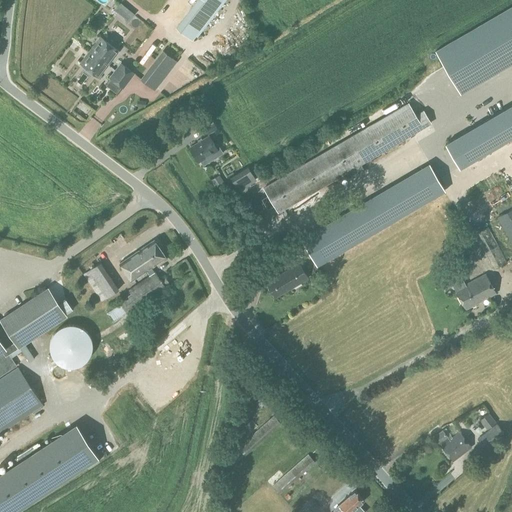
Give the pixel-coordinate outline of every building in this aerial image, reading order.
[(195,0),(176,27),(192,39),(220,0),(195,0)] [(511,63),(511,4),(436,49),(461,93),(511,63)] [(100,37),(81,63),(98,77),(118,51),(100,37)] [(218,50),(225,51),(228,40),(221,38),(218,50)] [(66,45),(72,49),(76,44),(70,40),(66,45)] [(163,51),(142,79),(154,89),(176,61),(163,51)] [(121,63),(110,78),(123,88),(134,73),(121,63)] [(361,165),(415,132),(431,122),(424,110),(416,115),(409,103),(266,191),(280,215),(347,174),(350,179),(365,171),(361,165)] [(511,137),(511,104),(445,143),(459,168),(511,137)] [(213,122),(204,128),(208,134),(218,128),(213,122)] [(198,161),(200,160),(203,165),(215,158),(212,153),(218,150),(209,136),(190,148),(198,161)] [(446,190),(429,163),(302,240),(319,267),(446,190)] [(239,192),(257,181),(249,167),(230,179),(239,192)] [(359,194),(367,189),(364,185),(357,190),(359,194)] [(511,208),(497,217),(511,243),(511,208)] [(508,263),(488,226),(473,234),(492,270),(508,263)] [(146,270),(150,276),(154,272),(151,267),(166,257),(155,240),(120,263),(131,280),(146,270)] [(101,262),(83,274),(102,301),(118,290),(101,262)] [(308,278),(299,263),(267,282),(275,297),(308,278)] [(165,286),(161,279),(155,272),(154,272),(150,276),(128,290),(131,293),(125,297),(126,299),(120,303),(121,303),(127,313),(128,316),(168,290),(165,286)] [(462,279),(453,284),(456,290),(466,309),(496,293),(485,274),(465,285),(462,279)] [(48,288),(1,320),(16,342),(6,348),(6,349),(9,354),(66,316),(48,288)] [(115,304),(104,313),(111,321),(122,312),(115,304)] [(52,375),(92,358),(78,323),(37,340),(52,375)] [(0,376),(17,366),(9,354),(6,349),(6,348),(0,339),(0,376)] [(18,367),(0,378),(0,433),(43,405),(18,367)] [(81,397),(87,392),(76,376),(69,381),(81,397)] [(490,413),(481,419),(480,421),(487,430),(497,423),(490,413)] [(274,415),(237,447),(245,456),(281,424),(274,415)] [(505,434),(497,424),(478,439),(486,449),(505,434)] [(88,468),(100,460),(77,425),(0,475),(0,511),(13,511),(86,465),(88,468)] [(448,437),(443,430),(434,437),(439,443),(440,442),(442,446),(453,461),(471,447),(459,432),(450,440),(448,437)] [(8,460),(15,454),(12,450),(5,456),(8,460)] [(315,462),(308,454),(272,486),(280,494),(315,462)] [(350,511),(363,500),(355,491),(341,503),(345,508),(343,510),(344,511),(350,511)]
